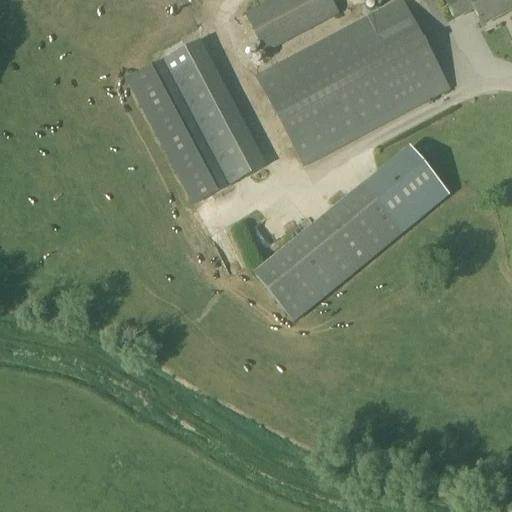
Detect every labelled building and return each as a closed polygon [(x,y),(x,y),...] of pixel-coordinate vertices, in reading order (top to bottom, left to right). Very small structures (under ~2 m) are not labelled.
[(266,54),(340,15),(331,0),(273,0),(246,15),(266,54)] [(303,169),(451,91),(402,0),(401,0),(255,78),(303,169)] [(511,10),(511,0),(445,0),(456,19),(475,9),(484,26),(511,10)] [(200,45),(127,83),(193,207),(265,168),(200,45)] [(402,234),(448,196),(410,150),(255,277),(294,323),(402,234)]
